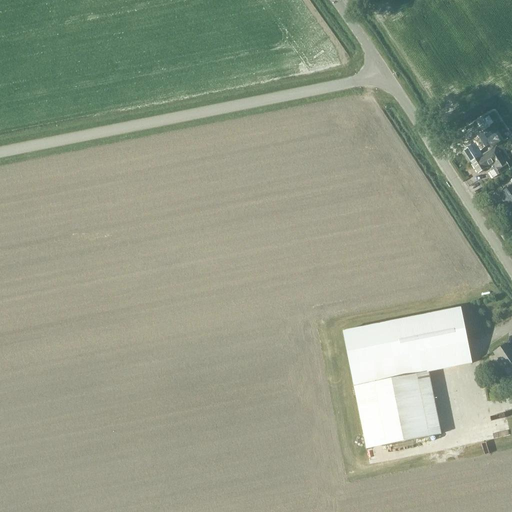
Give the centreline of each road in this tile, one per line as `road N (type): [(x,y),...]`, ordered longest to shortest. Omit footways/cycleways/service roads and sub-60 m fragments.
road 1 (unclassified): [(0,153),(386,76)]
road 2 (tertiary): [(511,270),(386,76)]
